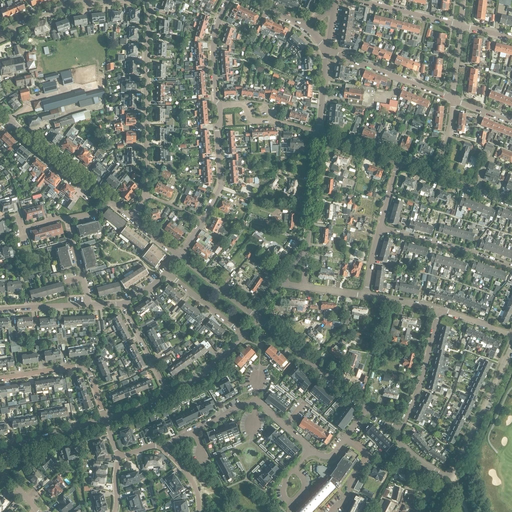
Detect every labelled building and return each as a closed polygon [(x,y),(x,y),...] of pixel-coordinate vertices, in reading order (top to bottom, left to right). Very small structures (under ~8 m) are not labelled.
[(11,6),(14,14),(19,12),(16,4),(13,5),(11,0),(9,1),(11,6)] [(19,3),(18,0),(17,0),(16,0),(14,0),(15,1),(15,2),(16,4),(19,12),(25,9),(22,2),(19,3)] [(289,0),(286,6),(292,9),(295,3),(297,1),(295,0),(289,0)] [(6,2),(9,7),(6,9),(9,16),(14,14),(11,6),(9,1),(6,2)] [(309,10),(312,5),(306,2),(303,8),(309,10)] [(295,3),(292,9),(298,12),(300,6),(297,4),(295,3)] [(435,6),(435,7),(438,7),(438,10),(440,10),(448,11),(449,4),(441,4),(439,3),(436,3),(432,3),(431,5),(435,6)] [(168,12),(168,10),(172,11),(173,8),(172,8),(172,7),(162,4),(160,10),(168,12)] [(233,19),(233,20),(234,20),(236,17),(236,16),(240,7),(240,8),(241,7),(236,5),(230,17),(233,19)] [(236,16),(236,17),(238,18),(238,20),(239,20),(244,10),(240,8),(240,7),(236,16)] [(345,10),(344,16),(366,19),(368,9),(363,8),(363,9),(359,8),(359,12),(345,10)] [(3,18),(9,16),(6,9),(0,11),(3,18)] [(243,19),(245,20),(249,12),(244,10),(239,20),(241,21),(241,19),(243,20),(243,19)] [(248,24),(249,25),(254,14),(249,12),(245,20),(248,21),(247,22),(249,22),(248,24)] [(254,14),(249,25),(251,26),(252,23),(254,24),(258,16),(254,14)] [(365,33),(371,34),(371,31),(373,26),(375,16),(370,15),(369,22),(367,21),(365,33)] [(344,16),(343,22),(352,24),(352,25),(360,26),(360,23),(356,22),(356,19),(361,20),(361,21),(366,22),(366,19),(344,16)] [(160,23),(160,27),(169,28),(169,23),(172,23),(172,19),(168,18),(168,21),(161,21),(161,23),(160,23)] [(255,33),(258,35),(259,30),(262,32),(261,34),(263,35),(269,22),(268,21),(268,20),(266,19),(265,20),(265,19),(261,27),(258,26),(255,33)] [(67,20),(61,22),(64,32),(69,30),(69,28),(67,20)] [(396,31),(396,29),(398,22),(392,20),(390,27),(390,29),(396,31)] [(46,21),(39,22),(42,34),(45,33),(44,32),(49,31),(46,21)] [(35,35),(42,34),(39,22),(32,24),(35,35)] [(58,32),(60,31),(61,34),(64,32),(61,22),(55,24),(58,32)] [(265,35),(266,34),(268,35),(274,24),(269,22),(263,35),(265,35)] [(351,30),(351,31),(360,32),(362,32),(363,30),(360,30),(360,29),(352,27),(352,25),(352,24),(343,22),(342,29),(351,30)] [(274,24),(268,35),(273,37),(278,26),(274,24)] [(273,38),(277,40),(283,28),(278,26),(273,37),(273,38)] [(161,32),(160,34),(164,34),(164,39),(172,39),(172,34),(168,34),(169,28),(160,27),(160,32),(161,32)] [(239,37),(240,35),(237,34),(238,34),(234,33),(235,30),(228,27),(226,33),(239,37)] [(283,28),(277,40),(285,44),(288,36),(286,34),(288,29),(283,27),(283,28)] [(194,40),(193,40),(197,41),(197,37),(203,39),(205,33),(197,31),(196,37),(194,37),(194,40)] [(116,41),(116,33),(112,33),(111,37),(107,37),(107,41),(111,41),(116,41)] [(294,34),(288,40),(293,45),(294,46),(301,39),(299,37),(298,38),(294,34)] [(356,51),(361,39),(360,39),(356,37),(355,37),(350,36),(341,35),(340,42),(341,42),(341,45),(343,48),(347,49),(347,48),(350,49),(349,50),(350,50),(351,48),(356,51)] [(361,50),(367,52),(369,45),(370,45),(371,42),(373,37),(370,36),(366,44),(363,43),(361,50)] [(224,38),(222,44),(228,45),(227,49),(231,49),(234,49),(235,46),(232,46),(233,41),(231,40),(224,38)] [(369,45),(367,52),(372,54),(375,47),(375,48),(375,47),(376,44),(379,39),(376,38),(374,43),(371,42),(370,45),(369,45)] [(301,39),(294,46),(293,45),(289,50),(294,55),(297,52),(298,53),(300,51),(300,52),(306,46),(305,45),(306,44),(301,39)] [(193,44),(195,44),(195,50),(203,49),(202,43),(197,44),(197,41),(193,40),(193,44)] [(375,47),(372,54),(378,56),(380,50),(381,50),(383,44),(381,42),(378,49),(375,48),(375,47)] [(383,58),(384,58),(389,46),(389,45),(387,44),(387,45),(386,45),(384,49),(383,51),(381,50),(380,50),(378,56),(383,58)] [(13,52),(14,56),(21,54),(19,45),(14,47),(15,52),(13,52)] [(430,48),(434,49),(434,54),(438,54),(439,52),(443,53),(444,47),(430,46),(430,48)] [(221,52),(222,59),(229,58),(233,58),(232,55),(229,56),(229,52),(231,52),(231,49),(227,49),(227,52),(221,52)] [(127,57),(128,57),(137,57),(137,51),(128,50),(125,50),(125,56),(118,56),(118,62),(124,60),(124,59),(126,59),(127,57)] [(165,57),(165,58),(170,59),(171,51),(166,50),(158,50),(158,57),(165,57)] [(400,65),(401,65),(406,52),(403,51),(402,54),(400,57),(397,56),(395,63),(400,65)] [(401,65),(406,67),(408,61),(409,61),(410,59),(407,57),(408,53),(406,52),(401,65)] [(27,62),(32,61),(34,61),(36,61),(35,54),(31,55),(31,53),(25,54),(27,62)] [(289,59),(290,61),(298,58),(300,60),(299,60),(300,65),(302,65),(312,64),(312,58),(302,59),(300,53),(297,55),(289,59)] [(432,65),(435,65),(442,66),(442,60),(437,59),(438,57),(433,57),(433,62),(431,62),(431,65),(432,65)] [(12,59),(8,60),(9,65),(10,67),(11,67),(11,68),(12,73),(24,70),(24,68),(23,64),(22,58),(12,60),(12,59)] [(197,67),(194,67),(195,70),(199,70),(198,67),(204,66),(204,60),(196,61),(197,67)] [(15,79),(16,83),(35,79),(33,72),(37,71),(36,68),(35,68),(34,61),(32,61),(27,62),(28,70),(29,70),(30,73),(31,73),(31,76),(15,79)] [(157,68),(157,72),(166,72),(166,66),(171,66),(171,61),(162,61),(162,66),(157,65),(157,68)] [(409,68),(411,69),(412,68),(414,63),(409,61),(408,61),(406,67),(409,68)] [(420,65),(414,63),(411,69),(417,71),(420,65)] [(302,68),(302,72),(304,73),(305,71),(313,70),(312,64),(302,65),(302,68)] [(0,70),(1,76),(9,74),(10,76),(12,75),(12,73),(11,68),(11,67),(10,67),(9,65),(7,65),(8,67),(4,67),(4,66),(0,66),(0,70)] [(336,68),(336,73),(350,75),(354,75),(354,76),(360,76),(361,71),(358,71),(345,69),(345,68),(337,66),(336,68)] [(471,69),(470,75),(477,76),(480,77),(480,70),(481,67),(478,67),(477,70),(471,69)] [(232,69),(222,70),(223,75),(225,75),(225,82),(229,81),(229,79),(229,78),(231,77),(230,72),(234,72),(234,69),(232,69)] [(185,80),(191,80),(191,79),(205,78),(205,72),(199,73),(199,70),(195,70),(195,71),(192,71),(192,74),(195,74),(195,77),(193,77),(193,76),(192,76),(185,76),(185,80)] [(73,84),(70,71),(60,73),(63,86),(73,84)] [(363,78),(366,79),(365,82),(364,86),(366,86),(367,83),(368,80),(371,73),(365,71),(363,78)] [(157,76),(157,78),(159,78),(159,81),(166,81),(166,78),(166,72),(157,72),(157,76)] [(336,73),(335,79),(349,81),(350,75),(336,73)] [(371,73),(368,80),(371,81),(374,82),(377,76),(371,73)] [(377,76),(374,82),(377,83),(376,85),(375,89),(379,89),(379,86),(380,84),(382,78),(377,76)] [(388,80),(382,78),(380,84),(385,87),(388,80)] [(34,86),(33,82),(34,81),(34,82),(35,81),(36,81),(35,79),(16,83),(17,87),(25,85),(26,86),(28,85),(29,87),(34,86)] [(58,91),(55,81),(42,84),(44,94),(58,91)] [(294,90),(312,92),(312,86),(310,86),(310,82),(304,82),(303,85),(301,86),(301,87),(297,86),(298,82),(295,82),(295,87),(294,90)] [(340,97),(344,98),(348,99),(348,104),(372,107),(375,89),(346,84),(345,89),(343,89),(342,94),(341,93),(340,95),(339,96),(340,97)] [(231,85),(230,85),(231,96),(236,96),(236,90),(239,90),(239,87),(236,86),(236,88),(233,88),(233,85),(231,85)] [(264,99),(265,94),(268,94),(269,90),(268,90),(269,86),(266,85),(265,91),(259,91),(258,98),(264,99)] [(239,87),(239,90),(242,90),(242,96),(247,97),(248,89),(249,86),(246,86),(246,89),(243,88),(243,87),(239,87)] [(269,90),(268,94),(271,95),(270,100),(275,102),(278,92),(273,90),(273,87),(271,86),(270,91),(269,90)] [(488,97),(494,100),(496,93),(497,94),(498,90),(499,87),(497,86),(494,92),(491,91),(488,97)] [(9,103),(15,110),(20,105),(14,99),(17,96),(20,94),(22,102),(30,100),(30,98),(28,89),(19,91),(9,97),(12,100),(9,103)] [(199,96),(197,96),(197,99),(201,99),(200,96),(206,95),(206,89),(198,90),(199,96)] [(44,112),(57,108),(63,107),(65,106),(78,103),(91,100),(98,98),(106,96),(104,90),(85,95),(83,90),(57,97),(50,99),(41,101),(40,102),(40,101),(33,103),(35,109),(35,112),(44,110),(44,112)] [(399,97),(405,99),(408,93),(402,91),(399,97)] [(286,105),(286,104),(289,105),(290,102),(292,96),(284,93),(283,96),(281,104),(286,105)] [(502,96),(499,102),(505,104),(509,94),(507,93),(506,93),(505,97),(502,96)] [(201,99),(197,99),(197,103),(199,103),(200,108),(207,108),(207,102),(201,102),(201,99)] [(389,105),(380,104),(379,112),(396,114),(398,102),(390,100),(389,105)] [(420,110),(423,111),(425,107),(427,108),(430,102),(424,100),(422,106),(420,109),(420,110)] [(115,108),(115,111),(119,111),(124,111),(127,111),(127,108),(136,108),(136,102),(124,102),(123,107),(119,107),(115,108)] [(165,116),(165,113),(170,112),(170,110),(173,110),(173,107),(167,107),(167,109),(156,109),(156,116),(165,116)] [(289,118),(295,120),(298,110),(298,109),(295,108),(294,112),(291,111),(289,118)] [(59,116),(58,114),(57,109),(49,111),(50,113),(27,119),(30,127),(39,125),(39,122),(59,116)] [(124,116),(125,116),(125,120),(135,119),(136,118),(136,116),(135,115),(132,115),(132,114),(125,114),(125,113),(124,113),(124,111),(119,111),(115,111),(115,115),(123,115),(124,116)] [(302,114),(300,121),(306,123),(306,122),(308,123),(308,122),(307,122),(307,121),(306,121),(308,113),(303,112),(302,114)] [(72,115),(59,120),(61,126),(61,127),(62,127),(75,123),(72,115)] [(156,122),(167,122),(167,126),(174,126),(174,119),(165,119),(165,116),(156,116),(156,122)] [(328,118),(328,122),(329,122),(329,123),(333,123),(333,125),(338,125),(342,127),(344,123),(343,123),(343,119),(342,119),(339,118),(329,117),(329,118),(328,118)] [(421,129),(424,122),(414,118),(411,126),(421,129)] [(121,122),(114,123),(115,131),(120,130),(120,129),(123,129),(123,126),(132,126),(132,125),(135,125),(135,124),(136,123),(136,121),(135,120),(135,119),(125,120),(122,120),(120,120),(121,122)] [(201,125),(195,125),(196,128),(199,128),(199,129),(203,128),(202,125),(208,124),(208,119),(198,120),(197,120),(197,122),(201,122),(201,125)] [(483,119),(480,125),(486,127),(488,121),(483,119)] [(59,127),(61,126),(59,120),(53,123),(55,129),(59,127)] [(370,130),(367,138),(373,140),(376,133),(376,132),(380,134),(382,128),(383,126),(379,125),(377,130),(374,128),(375,126),(376,123),(374,122),(372,125),(371,128),(370,131),(370,130)] [(384,132),(381,140),(387,142),(390,135),(391,132),(392,131),(386,129),(386,128),(387,124),(388,124),(385,122),(383,128),(381,131),(384,132)] [(457,131),(459,132),(459,134),(465,135),(466,130),(468,130),(468,127),(464,126),(458,125),(457,131)] [(156,129),(156,135),(168,135),(168,132),(176,132),(176,129),(174,129),(174,126),(167,126),(167,129),(156,129)] [(71,128),(66,136),(68,137),(68,138),(70,135),(74,130),(73,130),(71,128)] [(201,135),(198,135),(198,138),(199,138),(209,137),(209,131),(203,132),(203,128),(199,129),(199,132),(201,132),(201,135)] [(362,129),(360,134),(360,135),(361,136),(367,138),(370,130),(364,128),(364,129),(363,128),(362,129)] [(275,129),(269,129),(270,137),(276,136),(276,134),(278,134),(278,131),(275,131),(275,129)] [(55,132),(53,133),(50,137),(51,137),(48,140),(51,142),(51,143),(53,145),(54,145),(56,142),(59,144),(62,139),(56,135),(58,133),(60,130),(55,132)] [(250,133),(249,133),(249,136),(250,136),(250,141),(253,140),(253,138),(259,138),(258,130),(252,130),(252,133),(250,133)] [(480,144),(485,148),(486,140),(485,140),(487,133),(488,131),(484,130),(483,132),(481,132),(481,133),(480,133),(479,135),(480,135),(479,139),(481,140),(480,144)] [(390,135),(387,142),(394,144),(394,142),(397,143),(399,137),(397,136),(398,133),(397,133),(398,133),(392,131),(391,132),(390,135)] [(0,136),(0,141),(4,145),(11,137),(11,136),(10,135),(9,135),(6,132),(6,133),(5,133),(4,134),(1,138),(0,136)] [(106,133),(101,135),(104,144),(109,142),(106,133)] [(294,153),(294,150),(298,150),(298,149),(303,149),(304,140),(299,140),(299,139),(292,138),(292,133),(284,133),(283,139),(287,139),(287,144),(282,143),(281,148),(287,149),(286,153),(294,153)] [(65,140),(60,147),(64,150),(65,148),(67,150),(73,141),(74,141),(76,137),(73,135),(72,137),(70,135),(68,138),(68,137),(67,138),(66,140),(65,140)] [(168,135),(156,135),(156,142),(165,141),(165,145),(171,148),(172,141),(170,141),(170,139),(169,139),(169,135),(168,135)] [(421,142),(417,152),(419,153),(419,154),(423,155),(423,154),(425,150),(426,150),(427,148),(426,147),(427,146),(428,144),(423,143),(422,143),(425,136),(424,136),(422,135),(419,142),(421,142)] [(402,141),(400,147),(409,150),(411,144),(412,139),(411,139),(411,138),(405,136),(404,140),(403,139),(402,141)] [(4,145),(3,146),(8,150),(6,152),(8,155),(13,150),(10,147),(14,143),(15,142),(16,141),(14,139),(14,138),(12,137),(11,137),(4,145)] [(67,150),(67,151),(70,153),(71,152),(72,153),(75,149),(78,151),(84,142),(80,138),(77,143),(74,141),(73,141),(67,150)] [(86,140),(77,153),(79,155),(77,157),(79,158),(79,159),(82,161),(82,160),(82,161),(88,153),(88,152),(90,149),(89,148),(88,148),(85,146),(88,142),(87,141),(86,140)] [(462,151),(458,163),(465,165),(465,164),(468,165),(471,154),(468,153),(469,150),(470,151),(472,145),(465,142),(463,148),(462,151)] [(486,144),(484,150),(492,152),(494,146),(486,144)] [(17,156),(13,161),(15,163),(17,161),(26,150),(24,148),(24,147),(22,146),(21,146),(15,153),(18,155),(17,156)] [(425,150),(423,154),(429,156),(429,155),(432,156),(434,150),(432,150),(432,148),(427,146),(426,147),(427,148),(426,150),(425,150)] [(94,156),(97,157),(99,154),(106,153),(105,148),(98,150),(94,156)] [(203,154),(201,155),(201,158),(205,158),(205,154),(211,154),(210,148),(202,149),(203,154)] [(228,149),(229,155),(235,155),(235,158),(238,158),(238,157),(241,157),(240,154),(236,154),(236,151),(240,151),(240,148),(236,149),(228,149)] [(511,152),(501,148),(497,157),(511,162),(511,152)] [(26,150),(17,161),(22,165),(25,162),(25,161),(31,154),(30,154),(30,153),(29,152),(28,152),(26,150)] [(88,153),(82,161),(84,162),(83,163),(86,166),(91,159),(88,157),(90,155),(88,153)] [(333,164),(331,170),(333,170),(332,174),(336,175),(337,171),(339,165),(342,156),(335,154),(333,158),(334,159),(333,163),(334,163),(334,165),(333,164)] [(342,156),(339,165),(344,166),(344,165),(346,165),(349,158),(342,156)] [(205,158),(201,158),(201,161),(203,161),(204,167),(211,166),(211,161),(205,161),(205,158)] [(229,161),(230,167),(237,166),(238,167),(241,167),(241,161),(245,161),(244,158),(238,158),(235,158),(235,161),(229,161)] [(33,169),(30,173),(32,175),(42,163),(40,161),(40,160),(38,159),(37,159),(36,159),(31,165),(34,168),(33,169)] [(91,171),(95,174),(100,168),(102,165),(107,160),(106,159),(102,164),(98,161),(97,162),(98,162),(91,171)] [(32,175),(32,176),(34,177),(35,177),(35,176),(38,178),(35,181),(38,183),(44,175),(45,174),(42,172),(47,166),(46,166),(46,165),(45,164),(44,164),(42,162),(42,163),(32,175)] [(484,179),(489,181),(494,169),(495,164),(490,162),(487,169),(489,169),(488,171),(487,171),(486,172),(485,173),(486,174),(484,179)] [(113,173),(114,172),(118,166),(115,164),(113,166),(110,171),(112,173),(113,173)] [(372,180),(373,179),(374,176),(373,176),(376,168),(369,165),(368,170),(367,172),(369,173),(369,175),(368,178),(367,178),(366,180),(367,181),(371,182),(372,180)] [(100,168),(95,174),(100,177),(106,168),(104,167),(103,169),(102,169),(100,168)] [(373,176),(374,176),(377,177),(377,176),(381,177),(383,170),(376,168),(373,176)] [(499,175),(500,171),(494,169),(489,181),(496,184),(499,175)] [(164,170),(162,175),(169,178),(172,173),(164,170)] [(113,173),(112,173),(105,181),(110,185),(115,179),(113,177),(116,173),(114,172),(113,173)] [(38,183),(35,186),(39,188),(44,182),(48,185),(56,175),(53,173),(52,174),(50,173),(47,176),(44,175),(38,183)] [(110,185),(115,189),(120,183),(121,184),(124,181),(126,182),(123,184),(123,183),(118,190),(122,193),(127,187),(126,186),(131,179),(129,177),(131,174),(129,173),(126,176),(123,173),(118,178),(117,177),(115,179),(110,185)] [(51,188),(47,193),(51,196),(57,190),(54,188),(55,187),(60,180),(58,178),(59,177),(56,175),(48,185),(47,186),(51,188)] [(401,184),(400,187),(402,188),(403,185),(407,187),(410,179),(404,177),(403,181),(401,180),(400,184),(401,184)] [(334,187),(334,188),(336,188),(337,183),(335,182),(336,180),(328,179),(328,187),(334,187)] [(410,179),(407,187),(413,189),(416,181),(410,179)] [(120,195),(123,197),(122,198),(125,200),(125,199),(128,201),(134,194),(132,192),(134,190),(137,187),(135,185),(131,182),(127,187),(122,193),(120,195)] [(155,191),(163,194),(166,187),(159,183),(155,191)] [(51,196),(51,198),(54,200),(58,194),(59,195),(59,196),(62,198),(64,196),(65,194),(71,187),(68,185),(67,186),(66,184),(65,184),(60,190),(60,191),(59,192),(57,190),(51,196)] [(419,191),(425,193),(427,186),(422,184),(419,191)] [(199,186),(197,192),(205,194),(206,189),(202,188),(199,186)] [(427,186),(425,193),(430,196),(433,188),(427,186)] [(64,196),(62,198),(67,202),(64,206),(70,211),(75,204),(70,200),(71,199),(70,198),(75,192),(73,190),(73,189),(71,187),(65,194),(64,196)] [(166,187),(163,194),(171,198),(174,190),(166,187)] [(184,204),(190,206),(194,198),(192,197),(192,196),(189,194),(191,188),(188,187),(185,194),(188,196),(184,204)] [(445,193),(439,190),(436,198),(442,200),(445,193)] [(450,195),(445,193),(442,200),(445,202),(444,205),(450,207),(451,205),(448,204),(449,202),(448,202),(450,195)] [(5,199),(5,202),(8,211),(14,210),(12,204),(19,202),(17,196),(5,199)] [(190,206),(196,209),(200,199),(195,196),(194,198),(190,206)] [(455,217),(462,219),(464,211),(466,207),(468,200),(462,198),(462,199),(460,205),(463,206),(460,215),(456,213),(455,217)] [(219,210),(227,214),(231,205),(223,201),(219,210)] [(41,206),(35,208),(38,217),(43,215),(42,210),(45,209),(43,202),(40,203),(41,206)] [(328,204),(328,212),(335,212),(336,208),(336,205),(333,205),(328,204)] [(24,215),(25,214),(27,220),(32,219),(30,209),(29,207),(22,209),(24,215)] [(29,207),(30,209),(32,219),(38,217),(35,208),(30,209),(29,207)] [(488,220),(489,220),(491,216),(493,217),(495,211),(490,208),(487,215),(486,219),(488,220)] [(499,208),(497,215),(501,216),(499,220),(498,223),(501,224),(502,221),(503,217),(505,210),(499,208)] [(103,216),(107,219),(112,213),(108,209),(103,216)] [(158,210),(150,212),(152,220),(160,218),(158,210)] [(327,219),(334,220),(334,218),(336,218),(336,216),(337,213),(335,213),(335,212),(328,212),(327,219)] [(112,213),(107,219),(111,223),(116,216),(112,213)] [(114,228),(116,226),(115,226),(121,220),(116,216),(111,223),(112,223),(110,225),(114,228)] [(360,218),(359,223),(368,226),(370,218),(365,217),(364,219),(364,218),(364,219),(360,218)] [(215,218),(212,224),(220,228),(222,224),(224,225),(225,223),(215,218)] [(409,228),(415,229),(417,219),(415,219),(414,222),(411,221),(409,228)] [(417,219),(415,229),(421,231),(422,224),(423,221),(420,220),(417,219)] [(121,220),(115,226),(116,226),(120,230),(125,223),(121,220)] [(79,237),(82,236),(82,238),(87,236),(86,235),(89,234),(89,236),(98,234),(97,232),(100,231),(100,230),(99,227),(99,225),(98,222),(76,228),(79,237)] [(177,228),(170,223),(165,230),(172,235),(177,228)] [(356,227),(361,229),(361,230),(361,231),(366,233),(368,226),(359,223),(357,223),(356,227)] [(60,224),(54,226),(57,235),(62,233),(60,224)] [(177,228),(172,235),(179,239),(184,233),(182,232),(185,228),(179,224),(177,228)] [(217,233),(218,232),(223,234),(224,232),(225,230),(220,228),(212,224),(209,229),(217,233)] [(467,239),(473,241),(475,234),(472,233),(473,230),(472,229),(472,228),(474,229),(475,229),(476,225),(471,224),(470,226),(471,226),(470,229),(469,232),(467,239)] [(450,234),(456,236),(457,229),(458,230),(459,226),(456,226),(455,225),(454,229),(452,228),(450,234)] [(54,226),(49,227),(51,237),(57,235),(54,226)] [(2,237),(9,235),(8,232),(9,232),(8,228),(7,228),(6,227),(0,228),(0,234),(1,234),(2,237)] [(46,238),(51,237),(49,227),(43,229),(46,238)] [(126,227),(120,234),(125,237),(130,230),(126,227)] [(43,229),(38,230),(40,240),(46,238),(43,229)] [(324,229),(323,236),(331,237),(332,234),(330,234),(331,231),(328,231),(328,229),(324,229)] [(32,232),(35,241),(40,240),(38,230),(32,232)] [(130,230),(125,237),(129,241),(135,233),(130,230)] [(193,249),(199,254),(206,246),(209,241),(212,237),(206,233),(202,230),(199,235),(201,237),(202,236),(204,236),(207,238),(204,242),(202,241),(200,244),(198,242),(193,249)] [(135,233),(129,241),(133,244),(139,237),(135,233)] [(238,238),(237,237),(232,234),(227,242),(233,246),(238,238)] [(347,239),(346,242),(356,245),(357,242),(352,241),(352,240),(350,239),(350,237),(351,236),(351,235),(350,234),(347,234),(347,236),(347,239)] [(479,247),(486,249),(488,243),(489,240),(489,239),(490,236),(488,236),(487,238),(486,238),(485,242),(482,241),(480,246),(479,247)] [(139,237),(133,244),(138,248),(143,240),(139,237)] [(138,248),(142,251),(148,244),(143,240),(138,248)] [(264,240),(259,245),(262,248),(263,248),(264,246),(266,248),(269,244),(264,240)] [(493,245),(491,251),(496,253),(499,247),(500,244),(501,242),(501,241),(497,240),(497,242),(494,241),(493,245)] [(224,246),(221,243),(218,247),(216,246),(212,251),(218,255),(224,246)] [(62,244),(47,248),(47,251),(57,249),(58,252),(56,252),(57,256),(59,256),(60,259),(58,259),(60,267),(62,267),(63,270),(72,267),(66,246),(63,247),(62,244)] [(4,258),(4,259),(13,257),(11,245),(2,247),(4,258)] [(142,258),(155,269),(166,255),(153,245),(142,258)] [(90,273),(106,268),(105,265),(96,268),(95,265),(97,264),(96,260),(94,260),(93,258),(95,257),(93,249),(91,250),(90,246),(81,249),(87,270),(89,270),(90,273)] [(206,259),(212,251),(206,246),(199,254),(206,259)] [(276,246),(272,251),(279,256),(283,250),(279,247),(278,246),(277,247),(276,246)] [(272,258),(271,259),(275,262),(279,256),(272,251),(269,249),(266,254),(268,256),(268,255),(271,257),(271,258),(272,258)] [(259,253),(256,250),(251,257),(254,259),(259,253)] [(437,271),(439,264),(442,264),(444,258),(438,256),(436,267),(435,270),(437,271)] [(219,263),(225,267),(230,262),(226,258),(225,259),(225,258),(224,260),(222,259),(219,263)] [(252,270),(257,263),(250,258),(247,261),(251,264),(249,267),(252,270)] [(448,274),(450,267),(454,267),(455,261),(450,259),(446,273),(448,274)] [(354,263),(352,268),(360,271),(362,263),(355,261),(355,264),(354,263)] [(235,266),(230,262),(225,267),(231,272),(234,268),(233,268),(235,266)] [(461,262),(459,269),(468,271),(470,265),(467,264),(461,262)] [(472,268),(477,270),(480,264),(474,262),(472,268)] [(477,278),(478,275),(482,277),(483,272),(485,266),(480,264),(477,270),(478,270),(476,275),(475,278),(477,278)] [(143,266),(138,269),(143,277),(148,274),(143,266)] [(379,267),(378,273),(392,275),(392,273),(389,273),(389,271),(385,271),(386,268),(385,268),(382,267),(379,267)] [(351,273),(353,274),(353,275),(354,275),(353,276),(358,278),(360,271),(352,268),(351,273)] [(489,279),(490,280),(492,276),(494,277),(496,270),(491,268),(488,274),(487,278),(486,282),(488,282),(489,279)] [(134,272),(139,280),(143,277),(138,269),(134,272)] [(319,273),(319,278),(326,278),(327,270),(327,269),(321,269),(320,273),(319,273)] [(333,271),(327,270),(326,278),(333,279),(334,273),(332,272),(333,271)] [(496,270),(494,277),(499,279),(502,272),(496,270)] [(129,275),(134,283),(139,280),(134,272),(129,275)] [(502,272),(499,279),(505,281),(508,274),(502,272)] [(124,278),(130,286),(134,283),(129,275),(124,278)] [(438,278),(429,275),(428,281),(437,284),(438,278)] [(255,276),(252,281),(259,286),(263,280),(259,277),(258,278),(255,276)] [(16,282),(9,282),(10,292),(17,292),(16,288),(21,288),(20,277),(18,277),(17,278),(16,278),(16,279),(16,280),(15,281),(16,282)] [(395,290),(401,291),(403,284),(403,281),(404,278),(401,277),(401,279),(400,279),(399,284),(397,283),(395,290)] [(120,281),(125,289),(130,286),(124,278),(120,281)] [(408,285),(407,292),(413,293),(415,280),(413,279),(412,282),(411,282),(410,286),(408,285)] [(0,280),(0,292),(10,292),(9,282),(7,282),(6,280),(0,280)] [(251,289),(251,290),(255,292),(259,286),(252,281),(248,287),(251,289)] [(164,302),(166,299),(164,297),(164,296),(167,294),(169,295),(174,290),(169,286),(164,291),(157,297),(156,297),(161,304),(164,302)] [(429,296),(434,298),(437,287),(437,286),(434,286),(433,290),(430,290),(429,296)] [(494,292),(493,294),(495,295),(498,291),(501,287),(499,286),(497,286),(494,292)] [(434,298),(440,299),(442,290),(439,289),(440,287),(437,287),(434,298)] [(452,301),(452,300),(454,295),(454,294),(455,291),(449,289),(448,292),(446,300),(452,301)] [(172,301),(178,293),(174,290),(169,295),(166,299),(168,301),(170,299),(172,301)] [(177,305),(178,303),(179,303),(183,297),(178,293),(172,301),(177,305)] [(454,295),(452,300),(458,302),(461,294),(459,293),(458,293),(457,295),(454,294),(454,295)] [(488,307),(485,306),(486,304),(486,303),(487,301),(489,301),(492,302),(494,296),(487,293),(484,300),(480,311),(486,313),(488,307)] [(466,298),(463,304),(469,307),(473,296),(471,295),(469,299),(466,298)] [(153,302),(150,298),(145,302),(150,308),(149,308),(151,311),(157,306),(153,301),(153,302)] [(290,306),(297,307),(298,299),(291,298),(290,303),(290,306)] [(298,299),(297,307),(303,308),(303,305),(305,305),(306,300),(298,299)] [(474,309),(480,311),(484,300),(482,299),(481,302),(480,302),(480,303),(477,302),(474,309)] [(145,302),(140,306),(145,312),(149,308),(150,308),(145,302)] [(186,302),(182,308),(186,312),(191,306),(186,302)] [(321,322),(322,323),(325,326),(331,327),(332,323),(330,322),(331,317),(327,316),(328,313),(328,312),(330,304),(322,303),(321,310),(325,310),(324,319),(321,322)] [(330,304),(328,312),(334,313),(335,309),(336,309),(337,304),(330,304)] [(140,306),(135,309),(140,316),(145,312),(140,306)] [(185,318),(188,320),(197,308),(195,307),(193,308),(191,306),(186,312),(189,314),(185,318)] [(181,309),(179,307),(171,317),(173,319),(178,313),(181,309)] [(361,308),(353,307),(352,315),(360,316),(361,308)] [(192,324),(193,324),(196,320),(200,314),(198,312),(200,311),(197,308),(188,320),(192,324)] [(368,309),(361,308),(360,316),(363,317),(364,315),(365,315),(365,314),(366,314),(366,313),(367,314),(368,309)] [(496,314),(499,316),(499,315),(502,316),(508,319),(511,314),(505,311),(503,314),(500,313),(497,312),(496,314)] [(196,320),(193,324),(197,327),(195,330),(197,331),(201,326),(200,325),(205,318),(200,314),(196,320)] [(107,320),(110,325),(114,323),(116,325),(122,321),(119,316),(116,318),(114,316),(107,320)] [(506,325),(508,319),(502,316),(500,322),(506,325)] [(401,327),(407,329),(410,318),(402,317),(401,321),(403,322),(401,327)] [(17,327),(18,327),(18,329),(18,330),(19,331),(20,331),(21,331),(22,331),(22,330),(23,330),(23,329),(23,328),(25,328),(25,326),(28,326),(28,327),(32,327),(31,326),(36,326),(36,323),(32,323),(32,318),(16,319),(17,327)] [(412,336),(410,335),(411,328),(411,326),(415,327),(415,328),(420,329),(420,326),(421,321),(410,318),(407,329),(404,341),(404,345),(408,345),(408,342),(410,342),(412,336)] [(1,320),(2,327),(5,327),(5,330),(8,329),(9,337),(9,340),(13,339),(11,323),(10,323),(11,322),(11,321),(10,321),(8,321),(8,319),(1,320)] [(36,323),(36,326),(40,325),(40,328),(41,328),(41,329),(44,329),(44,330),(45,331),(48,331),(51,331),(51,328),(54,328),(54,326),(55,326),(54,319),(39,320),(39,321),(37,321),(37,323),(36,323)] [(216,324),(211,320),(206,326),(211,330),(216,324)] [(114,330),(117,329),(119,331),(125,327),(122,321),(116,325),(112,326),(114,330)] [(147,332),(150,338),(156,334),(154,329),(158,327),(156,321),(147,326),(150,331),(147,332)] [(220,328),(216,324),(211,330),(216,333),(220,328)] [(442,332),(448,334),(451,335),(453,335),(454,335),(455,332),(449,331),(450,327),(443,326),(442,332)] [(125,327),(119,331),(121,336),(128,332),(125,327)] [(220,337),(225,331),(220,328),(216,333),(220,337)] [(311,330),(308,334),(314,339),(319,333),(315,329),(314,331),(313,331),(312,331),(311,330)] [(468,343),(471,344),(474,337),(477,338),(479,332),(474,330),(471,336),(470,339),(469,341),(468,343)] [(131,338),(128,332),(121,336),(124,341),(131,338)] [(479,332),(477,338),(480,339),(482,340),(484,335),(485,334),(479,332)] [(324,337),(319,333),(314,339),(320,344),(323,340),(322,339),(322,338),(324,337)] [(156,334),(150,338),(152,343),(161,339),(160,337),(158,338),(156,334)] [(439,343),(439,344),(450,347),(451,345),(451,344),(446,343),(447,339),(441,337),(439,343)] [(161,339),(152,343),(155,348),(162,345),(161,343),(162,342),(161,339)] [(346,349),(349,345),(342,339),(339,343),(346,349)] [(493,359),(496,353),(494,352),(496,347),(498,348),(499,347),(500,347),(500,346),(501,346),(501,345),(501,344),(501,343),(500,343),(501,342),(495,339),(489,354),(488,357),(493,359)] [(201,346),(198,349),(203,355),(208,351),(206,349),(209,347),(209,348),(211,346),(208,342),(206,343),(201,346)] [(155,348),(158,354),(168,349),(165,343),(162,345),(155,348)] [(128,355),(130,353),(137,350),(134,345),(125,349),(128,355)] [(330,352),(335,356),(341,350),(336,345),(333,348),(330,352)] [(191,350),(198,358),(203,355),(198,349),(196,346),(191,350)] [(272,346),(265,354),(271,360),(270,361),(276,367),(277,365),(283,371),(290,363),(284,357),(283,356),(281,355),(280,353),(279,353),(272,346)] [(238,359),(231,366),(239,373),(245,366),(246,368),(252,362),(250,360),(256,354),(248,347),(242,355),(241,354),(241,355),(240,356),(238,358),(238,359)] [(103,348),(99,353),(101,355),(102,356),(101,357),(101,358),(96,360),(98,366),(105,363),(107,362),(104,355),(103,353),(106,350),(103,348)] [(130,353),(133,359),(140,355),(137,350),(130,353)] [(187,353),(188,356),(193,362),(198,358),(191,350),(187,353)] [(341,350),(335,356),(341,361),(344,357),(343,356),(344,356),(343,356),(345,353),(342,350),(341,350)] [(45,361),(53,360),(52,352),(48,353),(48,351),(44,352),(44,353),(41,354),(41,356),(44,355),(45,361)] [(32,355),(29,355),(30,363),(37,362),(37,356),(40,356),(39,354),(36,354),(35,354),(35,353),(32,354),(32,355)] [(410,353),(408,353),(407,356),(405,356),(404,359),(413,361),(415,354),(410,353)] [(352,354),(348,366),(353,368),(353,367),(358,369),(358,370),(357,369),(355,376),(359,378),(362,371),(361,371),(362,370),(364,365),(355,362),(357,356),(352,354)] [(22,356),(21,356),(22,364),(30,363),(29,355),(26,356),(25,355),(22,355),(22,356)] [(140,355),(133,359),(136,364),(142,361),(140,355)] [(183,359),(188,365),(193,362),(188,356),(183,359)] [(177,360),(183,369),(188,365),(183,359),(182,357),(179,359),(177,360)] [(411,369),(413,361),(404,359),(403,366),(407,367),(406,368),(411,369)] [(172,364),(178,372),(183,369),(177,360),(172,364)] [(138,370),(145,366),(142,361),(136,364),(137,367),(134,368),(136,371),(138,370)] [(435,367),(446,370),(448,371),(449,368),(446,368),(447,367),(445,367),(446,364),(445,364),(445,363),(436,361),(435,367)] [(484,364),(483,367),(489,370),(491,364),(485,361),(484,364)] [(107,369),(105,363),(98,366),(100,371),(107,369)] [(481,369),(480,372),(486,375),(489,370),(483,367),(480,366),(478,365),(475,363),(474,366),(481,369)] [(173,376),(178,372),(172,364),(169,366),(171,369),(169,370),(173,376)] [(294,379),(301,371),(297,367),(290,375),(294,379)] [(433,372),(433,373),(440,374),(444,376),(446,370),(435,367),(433,372)] [(118,378),(120,382),(128,378),(124,368),(121,369),(118,371),(121,377),(118,378)] [(100,371),(103,377),(109,374),(107,369),(100,371)] [(294,379),(298,383),(305,375),(301,371),(294,379)] [(109,374),(103,377),(105,383),(112,380),(111,377),(115,375),(114,372),(109,374)] [(477,374),(476,374),(475,376),(478,377),(477,377),(484,380),(486,375),(480,372),(479,375),(477,374)] [(432,378),(432,379),(438,380),(440,381),(443,382),(444,379),(441,378),(439,377),(440,374),(433,373),(432,378)] [(305,375),(298,383),(301,386),(302,386),(308,380),(309,379),(305,375)] [(75,387),(77,386),(84,384),(82,378),(79,379),(78,376),(74,377),(76,383),(74,383),(75,387)] [(147,381),(145,377),(143,378),(144,382),(147,389),(153,387),(150,380),(147,381)] [(219,384),(222,389),(231,384),(227,377),(227,378),(222,381),(223,382),(219,384)] [(484,380),(477,377),(475,383),(481,386),(484,380)] [(53,380),(54,387),(55,392),(58,392),(57,386),(62,385),(63,391),(66,390),(65,383),(62,384),(62,382),(59,382),(59,379),(53,380)] [(308,380),(302,386),(301,386),(300,388),(304,392),(312,384),(308,380)] [(144,382),(139,384),(141,391),(147,389),(144,382)] [(362,384),(360,382),(357,388),(363,391),(366,384),(363,383),(362,384)] [(473,382),(470,387),(472,388),(479,391),(481,386),(475,383),(473,382)] [(76,393),(79,392),(86,390),(84,384),(77,386),(78,389),(75,390),(76,393)] [(141,391),(139,384),(133,386),(136,393),(141,391)] [(222,389),(224,394),(233,389),(231,384),(222,389)] [(428,389),(429,389),(429,390),(435,392),(435,391),(440,393),(441,391),(447,392),(445,397),(449,399),(453,390),(450,389),(439,387),(437,386),(430,384),(430,387),(429,387),(428,389)] [(310,392),(315,396),(322,389),(318,385),(310,392)] [(133,386),(127,389),(130,396),(136,393),(133,386)] [(383,396),(390,398),(392,389),(389,389),(390,388),(388,387),(388,388),(387,388),(386,389),(385,389),(383,396)] [(470,394),(471,394),(476,396),(479,391),(472,388),(470,394)] [(122,391),(125,398),(130,396),(127,389),(122,391)] [(236,394),(233,389),(224,394),(227,399),(236,394)] [(315,396),(319,400),(326,393),(322,389),(315,396)] [(390,398),(398,399),(399,393),(395,392),(396,390),(392,389),(390,398)] [(86,390),(79,392),(81,398),(88,396),(86,390)] [(119,400),(125,398),(122,391),(116,393),(119,400)] [(270,405),(271,403),(278,395),(276,396),(269,391),(265,396),(268,398),(266,401),(270,405)] [(113,403),(119,400),(116,393),(110,396),(113,403)] [(324,402),(325,403),(332,395),(331,394),(329,396),(326,393),(319,400),(323,404),(324,402)] [(427,393),(425,398),(431,401),(434,396),(427,393)] [(460,393),(459,395),(466,399),(475,402),(478,397),(476,396),(471,394),(470,397),(466,395),(465,395),(460,393)] [(271,403),(276,407),(282,398),(278,395),(271,403)] [(335,398),(332,395),(325,403),(328,406),(335,398)] [(80,404),(83,403),(83,404),(90,402),(88,396),(81,398),(78,398),(80,404)] [(203,402),(204,404),(209,413),(208,411),(213,409),(211,406),(214,404),(211,398),(203,402)] [(276,407),(280,410),(286,401),(282,398),(276,407)] [(427,406),(428,407),(431,401),(425,398),(422,404),(427,406)] [(466,405),(472,408),(475,402),(466,399),(465,401),(464,403),(466,405)] [(286,401),(280,410),(284,413),(291,405),(286,401)] [(90,402),(83,404),(85,410),(92,408),(90,402)] [(421,403),(419,409),(429,414),(439,418),(441,415),(434,413),(435,412),(428,409),(427,410),(426,409),(427,406),(422,404),(421,403)] [(462,403),(460,408),(464,410),(470,413),(472,408),(466,405),(464,403),(462,403)] [(61,407),(57,407),(59,417),(65,416),(65,415),(67,415),(67,413),(70,412),(69,404),(65,405),(65,408),(61,409),(61,407)] [(204,404),(200,406),(204,416),(209,413),(204,404)] [(343,410),(345,411),(352,416),(355,411),(347,405),(343,410)] [(195,408),(199,418),(204,416),(200,406),(195,408)] [(459,411),(457,414),(461,415),(461,416),(466,418),(467,419),(470,413),(464,410),(460,408),(457,407),(456,409),(459,411)] [(195,408),(190,411),(194,420),(199,418),(195,408)] [(416,414),(426,419),(427,416),(428,416),(429,414),(419,409),(416,414)] [(190,411),(185,413),(190,423),(194,420),(190,411)] [(345,411),(342,415),(350,422),(353,417),(352,416),(345,411)] [(455,412),(452,418),(453,418),(456,420),(457,421),(464,423),(466,418),(461,416),(461,415),(457,414),(455,412)] [(185,413),(180,416),(185,425),(190,423),(185,413)] [(416,414),(414,419),(422,423),(424,421),(425,422),(425,421),(428,423),(429,420),(426,419),(416,414)] [(342,415),(338,420),(347,426),(350,422),(342,415)] [(17,417),(16,417),(18,427),(25,426),(23,417),(23,416),(17,417)] [(185,425),(180,416),(172,419),(177,429),(185,425)] [(299,427),(304,430),(310,421),(305,418),(299,427)] [(344,430),(347,426),(338,420),(335,424),(344,430)] [(164,421),(156,424),(161,435),(169,431),(168,428),(173,426),(171,421),(165,423),(164,421)] [(310,421),(304,430),(309,433),(314,424),(310,421)] [(455,426),(461,429),(464,423),(457,421),(455,426)] [(229,424),(230,426),(233,434),(234,434),(233,434),(239,432),(235,422),(229,424)] [(154,437),(161,435),(156,424),(144,429),(146,434),(152,432),(154,437)] [(314,424),(309,433),(313,436),(319,427),(314,424)] [(371,424),(364,432),(368,436),(367,437),(376,428),(371,424)] [(122,439),(123,440),(134,436),(131,429),(129,430),(127,426),(124,427),(125,431),(121,433),(120,433),(122,439)] [(225,428),(229,438),(234,436),(234,434),(233,434),(230,426),(225,428)] [(452,431),(459,434),(461,429),(455,426),(452,431)] [(319,427),(313,436),(318,439),(323,430),(319,427)] [(225,428),(220,430),(224,440),(229,438),(225,428)] [(367,437),(371,441),(379,432),(375,429),(376,428),(367,437)] [(414,441),(423,434),(426,431),(420,428),(417,431),(419,433),(418,434),(416,432),(414,434),(412,432),(409,435),(411,437),(410,437),(414,441)] [(265,435),(271,440),(278,433),(274,429),(271,432),(270,430),(265,435)] [(215,430),(209,432),(213,442),(218,440),(215,432),(215,430)] [(215,432),(218,440),(219,442),(224,440),(220,430),(215,432)] [(323,430),(318,439),(322,442),(328,433),(323,430)] [(449,432),(451,433),(450,436),(456,439),(459,434),(452,431),(450,430),(449,432)] [(206,445),(213,442),(209,432),(204,434),(206,439),(204,439),(206,445)] [(371,441),(375,444),(383,436),(382,434),(379,432),(371,441)] [(275,444),(276,443),(284,435),(283,435),(282,436),(278,433),(271,440),(275,444)] [(327,445),(333,436),(328,433),(322,442),(327,445)] [(443,436),(447,438),(445,440),(448,441),(447,442),(454,445),(456,439),(450,436),(444,433),(443,436)] [(425,436),(423,434),(414,441),(418,446),(424,441),(425,440),(423,437),(425,436)] [(284,435),(276,443),(280,446),(287,439),(284,435)] [(136,443),(134,436),(123,440),(124,443),(124,442),(126,446),(136,443)] [(375,444),(375,445),(376,444),(380,447),(387,439),(383,436),(375,444)] [(93,444),(95,451),(104,448),(104,447),(105,447),(104,444),(103,444),(102,441),(100,442),(98,437),(93,439),(94,442),(93,442),(93,444)] [(280,446),(284,450),(291,443),(287,439),(280,446)] [(380,447),(384,451),(391,443),(388,440),(387,439),(380,447)] [(418,446),(422,450),(428,446),(424,441),(418,446)] [(284,450),(288,454),(295,446),(291,443),(284,450)] [(384,451),(385,450),(389,454),(395,447),(391,443),(384,451)] [(295,446),(288,454),(292,458),(293,459),(297,455),(296,453),(299,450),(295,446)] [(427,455),(427,454),(431,450),(428,446),(422,450),(427,455)] [(431,450),(427,454),(433,458),(437,452),(438,450),(440,448),(438,446),(436,449),(433,447),(432,449),(431,450)] [(72,460),(77,458),(76,452),(72,453),(70,454),(69,448),(60,451),(63,462),(64,462),(64,464),(68,463),(67,461),(72,460)] [(105,448),(104,448),(95,451),(97,457),(97,460),(104,461),(104,457),(104,455),(106,454),(105,451),(106,451),(105,448)] [(312,511),(336,488),(334,487),(335,486),(338,489),(340,487),(338,485),(339,483),(340,483),(359,456),(354,452),(353,452),(353,451),(352,451),(352,450),(351,450),(350,449),(350,450),(350,449),(346,454),(346,455),(338,466),(337,466),(337,467),(336,468),(337,468),(336,468),(336,469),(335,469),(335,470),(334,472),(333,472),(334,472),(333,473),(322,467),(319,467),(319,472),(322,476),(320,478),(322,480),(321,481),(324,483),(298,511),(297,511),(296,511),(312,511)] [(445,451),(442,455),(439,461),(444,464),(447,459),(444,456),(447,452),(445,451)] [(437,452),(433,458),(436,460),(439,461),(442,455),(439,453),(437,452)] [(217,461),(219,466),(229,461),(224,453),(218,457),(220,460),(217,461)] [(49,466),(50,468),(54,465),(55,466),(57,464),(53,457),(50,460),(47,456),(38,464),(44,471),(49,466)] [(148,469),(153,469),(153,457),(152,457),(151,456),(147,456),(147,458),(145,458),(145,464),(142,464),(142,470),(148,470),(148,469)] [(155,457),(153,457),(153,469),(159,469),(159,470),(165,470),(165,464),(162,464),(162,458),(159,458),(160,456),(155,456),(155,457)] [(219,466),(222,471),(231,466),(229,461),(219,466)] [(95,468),(94,474),(106,475),(107,467),(99,466),(100,462),(94,462),(93,468),(95,468)] [(272,462),(268,466),(275,473),(279,470),(272,462)] [(222,471),(225,476),(232,472),(234,471),(231,466),(222,471)] [(264,470),(271,477),(275,473),(268,466),(264,470)] [(374,467),(370,476),(381,482),(386,473),(374,467)] [(38,470),(36,472),(33,469),(30,472),(31,474),(28,478),(30,480),(30,481),(31,483),(32,482),(34,485),(39,481),(40,483),(42,486),(48,480),(46,478),(45,479),(44,478),(44,477),(38,470)] [(265,471),(262,475),(269,482),(273,479),(271,477),(264,470),(265,471)] [(130,474),(133,484),(133,486),(139,484),(138,482),(140,482),(140,479),(143,478),(144,479),(147,477),(143,473),(140,475),(139,475),(138,472),(133,474),(130,474)] [(225,476),(223,477),(226,482),(228,481),(229,482),(230,483),(231,483),(232,482),(233,482),(233,481),(233,480),(233,479),(233,478),(235,477),(232,472),(225,476)] [(105,483),(106,475),(94,474),(93,479),(92,479),(91,485),(97,486),(97,482),(105,483)] [(125,486),(133,484),(130,474),(130,475),(128,475),(123,477),(121,478),(122,482),(124,481),(125,486)] [(262,475),(260,474),(256,478),(261,483),(260,484),(263,488),(264,488),(269,482),(262,475)] [(165,483),(169,488),(179,481),(177,478),(176,479),(174,475),(169,478),(167,475),(164,477),(161,480),(164,484),(165,483)] [(54,483),(46,490),(50,494),(54,491),(57,495),(62,491),(61,490),(64,488),(61,484),(63,482),(57,476),(51,481),(54,483)] [(360,480),(355,490),(359,492),(364,482),(360,480)] [(181,483),(179,481),(169,488),(172,493),(170,494),(173,498),(177,496),(180,494),(178,491),(183,488),(180,484),(181,483)] [(394,498),(393,500),(400,502),(403,489),(396,487),(393,498),(394,498)] [(361,493),(372,498),(374,494),(364,488),(361,493)] [(129,503),(130,505),(141,501),(140,495),(141,495),(140,490),(133,492),(134,496),(128,498),(128,500),(127,500),(128,504),(129,503)] [(91,498),(93,506),(105,503),(103,498),(104,498),(104,495),(99,496),(99,493),(96,494),(96,492),(91,493),(92,497),(91,498)] [(360,511),(367,501),(368,499),(358,494),(356,497),(354,500),(355,501),(348,511),(360,511)] [(66,500),(66,501),(63,497),(58,501),(61,505),(58,508),(61,511),(66,511),(72,507),(66,500)] [(175,504),(176,509),(188,507),(188,503),(187,503),(186,501),(182,502),(181,500),(182,499),(180,497),(173,501),(173,504),(175,504)] [(379,503),(373,511),(378,511),(384,501),(381,499),(379,503)] [(386,500),(379,511),(391,511),(395,505),(386,500)] [(143,508),(141,501),(130,505),(130,507),(129,507),(131,510),(132,511),(137,510),(137,511),(143,511),(146,511),(145,507),(143,508)] [(105,503),(93,506),(94,511),(104,511),(106,511),(106,509),(107,508),(106,504),(105,504),(105,503)]
